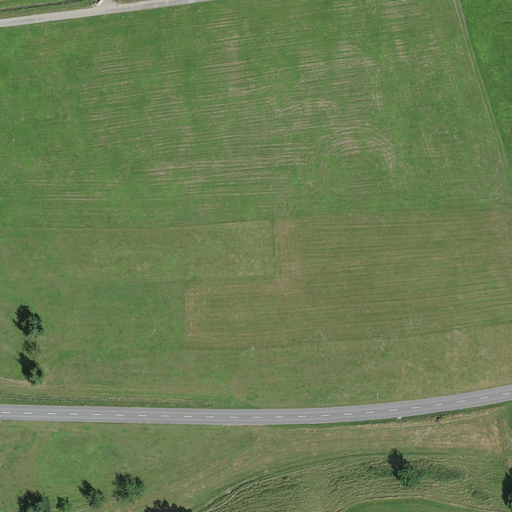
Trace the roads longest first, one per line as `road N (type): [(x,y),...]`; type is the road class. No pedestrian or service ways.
road 1 (primary): [(511,392),(275,417),(0,411)]
road 2 (track): [(170,0),(0,22)]
